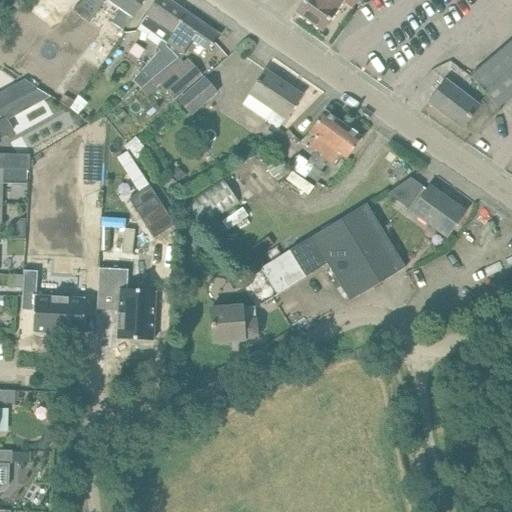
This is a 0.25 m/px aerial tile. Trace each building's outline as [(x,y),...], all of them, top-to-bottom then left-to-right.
[(44,0),(58,10),(66,0),(44,0)] [(83,0),(72,10),(89,23),(105,0),(83,0)] [(109,0),(110,0),(121,8),(111,23),(123,31),(136,11),(144,0),(109,0)] [(151,60),(142,69),(133,81),(142,89),(152,79),(178,58),(173,52),(167,45),(169,43),(168,42),(188,13),(168,0),(157,0),(140,25),(162,40),(156,47),(160,50),(151,60)] [(305,0),(296,13),(322,31),(338,8),(342,1),(352,8),(356,0),(305,0)] [(219,35),(188,13),(168,42),(169,43),(167,45),(173,52),(181,58),(193,41),(208,51),(211,47),(212,48),(214,45),(213,44),(219,35)] [(511,40),(471,77),(483,91),(491,101),(497,108),(498,107),(511,95),(511,40)] [(158,86),(161,84),(174,99),(202,75),(188,59),(184,62),(180,58),(168,68),(153,80),(158,86)] [(250,94),(266,105),(273,110),(266,120),(278,129),(286,118),(302,95),(265,71),(250,94)] [(36,88),(37,87),(24,78),(0,91),(0,107),(26,93),(36,88)] [(178,101),(190,114),(216,92),(205,78),(178,101)] [(465,125),(475,133),(500,110),(498,107),(497,108),(491,101),(487,105),(481,101),(479,104),(445,81),(429,103),(462,128),(465,125)] [(36,88),(26,93),(34,105),(50,97),(36,88)] [(291,167),(305,177),(307,174),(343,124),(325,111),(313,127),(310,132),(316,136),(309,147),(315,151),(308,161),(299,154),(291,167)] [(0,137),(12,131),(6,119),(0,121),(0,137)] [(342,156),(346,159),(362,138),(343,124),(307,174),(318,182),(323,173),(321,171),(328,160),(335,165),(342,156)] [(147,150),(135,136),(124,146),(136,160),(147,150)] [(119,149),(109,156),(136,189),(127,197),(154,232),(174,216),(119,149)] [(0,168),(4,169),(30,170),(30,155),(0,153),(0,168)] [(282,158),(268,168),(277,181),(291,171),(282,158)] [(177,166),(170,173),(180,183),(187,176),(177,166)] [(410,177),(394,189),(387,194),(407,208),(423,187),(410,177)] [(172,178),(164,186),(170,192),(178,184),(172,178)] [(185,204),(202,230),(238,206),(221,180),(185,204)] [(430,186),(412,211),(447,237),(465,212),(430,186)] [(342,219),(379,283),(405,268),(366,204),(342,219)] [(327,264),(350,301),(379,283),(342,219),(261,268),(277,295),(327,264)] [(183,244),(189,263),(207,258),(202,238),(183,244)] [(100,268),(97,310),(119,311),(117,339),(153,341),(156,291),(127,289),(129,270),(100,268)] [(24,270),(23,310),(34,310),(33,331),(84,334),(85,297),(37,295),(38,270),(24,270)] [(183,271),(183,291),(197,292),(198,271),(183,271)] [(14,288),(22,288),(23,275),(14,275),(14,288)] [(242,306),(230,307),(211,308),(213,342),(244,340),(244,339),(257,338),(256,318),(255,307),(242,308),(242,306)] [(0,402),(15,403),(15,391),(0,390),(0,402)] [(38,442),(38,443),(38,445),(38,446),(38,447),(39,448),(40,449),(41,449),(42,450),(43,450),(44,450),(45,450),(46,450),(47,449),(48,449),(49,448),(49,447),(50,446),(50,445),(50,443),(50,442),(49,441),(49,440),(48,440),(47,439),(46,438),(45,438),(44,438),(43,438),(42,438),(41,439),(40,440),(39,440),(38,441),(38,442)] [(23,462),(23,452),(12,452),(12,451),(0,450),(0,462),(12,463),(12,461),(23,462)]
